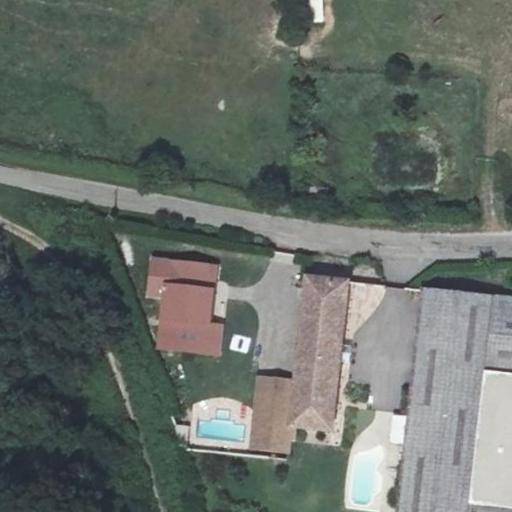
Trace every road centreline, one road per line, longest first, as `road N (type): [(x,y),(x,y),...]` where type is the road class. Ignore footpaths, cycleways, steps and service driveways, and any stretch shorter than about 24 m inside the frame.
road 1 (unclassified): [(0,177),(292,238),(385,249),(511,245)]
road 2 (track): [(156,511),(109,347),(81,289),(26,237),(0,224)]
